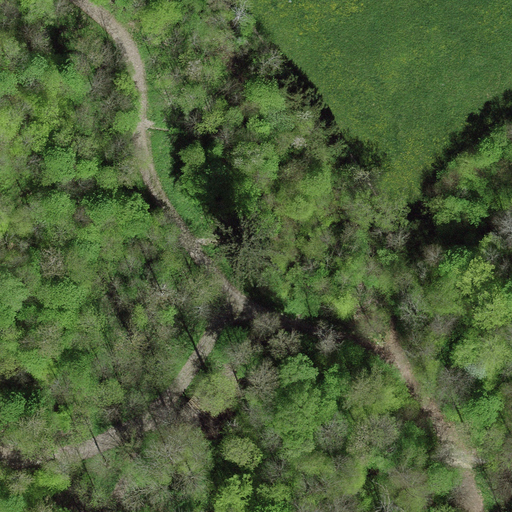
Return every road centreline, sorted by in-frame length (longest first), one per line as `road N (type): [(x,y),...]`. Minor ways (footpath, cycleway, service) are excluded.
road 1 (track): [(223,298),(210,265),(148,177),(135,143),(135,85),(124,45),(75,0)]
road 2 (track): [(0,460),(66,453),(147,428),(188,387),(223,298)]
road 3 (track): [(405,370),(223,298)]
road 4 (track): [(472,511),(405,370)]
